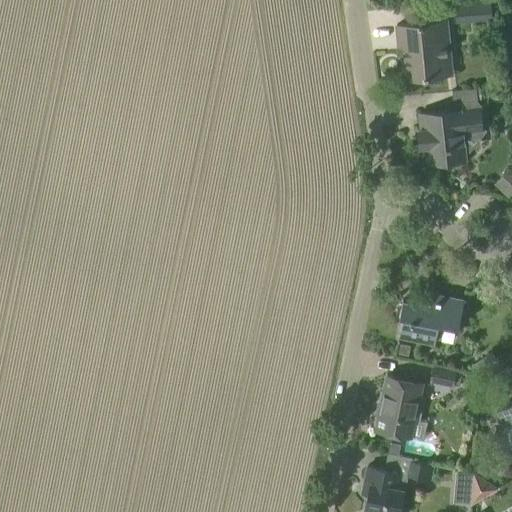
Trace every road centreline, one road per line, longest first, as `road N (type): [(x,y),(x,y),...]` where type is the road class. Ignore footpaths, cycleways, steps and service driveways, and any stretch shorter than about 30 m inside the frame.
road 1 (residential): [(320,511),(384,192)]
road 2 (residential): [(384,192),(355,0)]
road 3 (residential): [(384,192),(422,194),(454,243),(502,250)]
